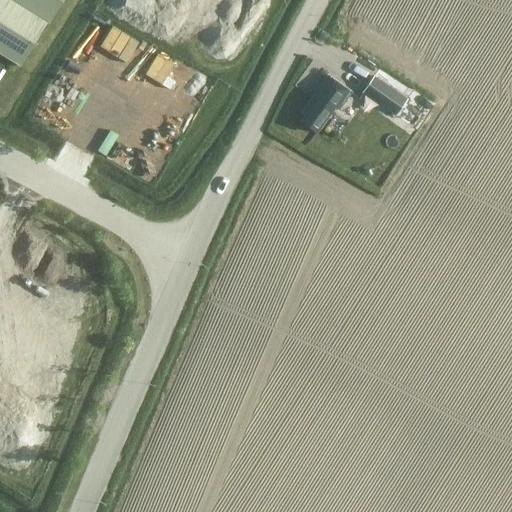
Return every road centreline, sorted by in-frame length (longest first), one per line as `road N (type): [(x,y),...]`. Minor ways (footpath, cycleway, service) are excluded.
road 1 (tertiary): [(188,259),(317,0)]
road 2 (tertiary): [(80,511),(188,259)]
road 3 (unclassified): [(188,259),(0,155)]
